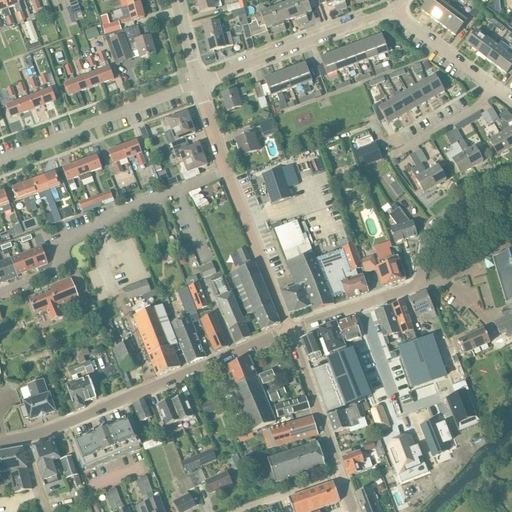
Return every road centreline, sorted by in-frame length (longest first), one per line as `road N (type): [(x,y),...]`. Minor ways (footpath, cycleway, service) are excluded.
road 1 (residential): [(23,439),(288,329)]
road 2 (residential): [(228,171),(100,221),(60,244),(64,269),(0,293)]
road 3 (residential): [(0,162),(197,86)]
road 4 (residential): [(197,86),(392,12)]
road 5 (residential): [(361,302),(414,283),(442,218),(479,198),(511,197)]
road 6 (tertiary): [(288,329),(228,171)]
road 7 (tertiary): [(341,474),(288,329)]
road 8 (residential): [(493,89),(392,12)]
